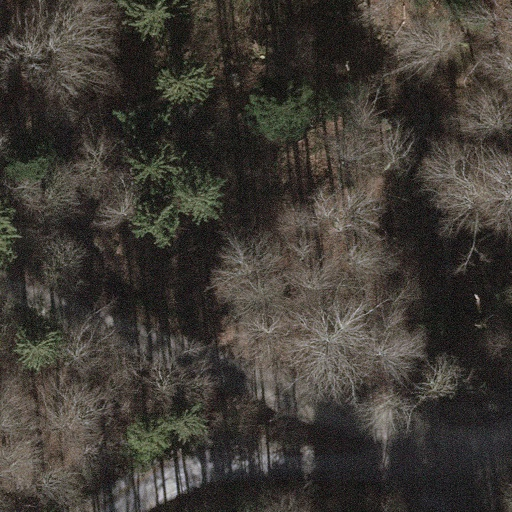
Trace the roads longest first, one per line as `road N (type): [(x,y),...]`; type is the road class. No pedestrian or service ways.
road 1 (track): [(0,281),(454,454)]
road 2 (track): [(129,511),(186,477),(226,465),(393,464),(454,454)]
